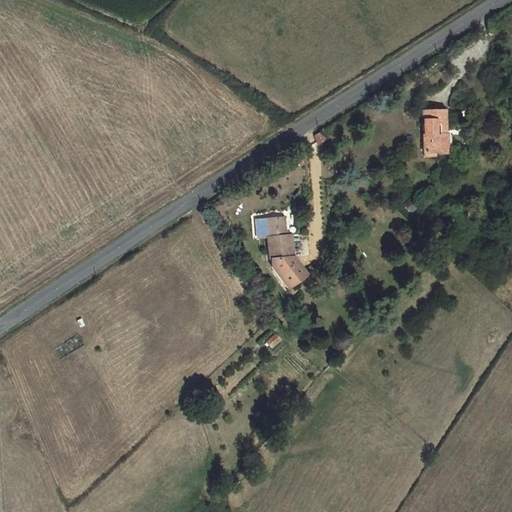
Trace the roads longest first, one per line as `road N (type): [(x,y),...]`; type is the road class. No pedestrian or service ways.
road 1 (tertiary): [(511,22),(0,351)]
road 2 (unknown): [(326,142),(320,276)]
